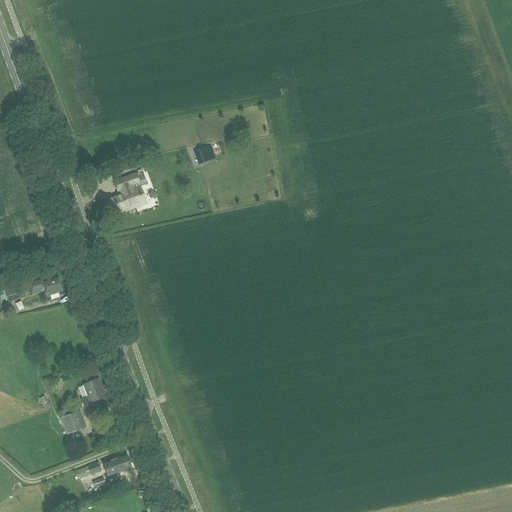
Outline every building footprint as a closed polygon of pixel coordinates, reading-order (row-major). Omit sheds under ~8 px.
[(215,159),(210,146),(194,153),(199,165),(215,159)] [(126,209),(127,211),(143,205),(135,185),(138,184),(138,182),(145,180),(142,172),(114,183),(118,191),(119,191),(121,196),(106,202),(111,214),(126,209)] [(62,292),(61,289),(61,288),(62,287),(61,281),(59,281),(58,278),(42,283),(41,279),(28,283),(32,295),(44,291),(46,297),(62,292)] [(8,304),(22,299),(18,286),(4,291),(8,304)] [(86,414),(101,408),(98,401),(105,398),(98,380),(83,385),(88,396),(80,399),(86,414)] [(68,434),(86,427),(80,412),(62,419),(68,434)] [(116,475),(131,469),(126,456),(111,461),(111,462),(103,464),(106,472),(114,470),(116,475)] [(103,465),(102,462),(98,463),(87,467),(77,471),(80,480),(85,478),(90,476),(102,471),(100,467),(103,465)] [(92,489),(105,484),(103,478),(92,482),(92,483),(91,484),(92,489)] [(108,491),(115,488),(113,483),(105,486),(106,487),(99,490),(100,494),(108,491)]
